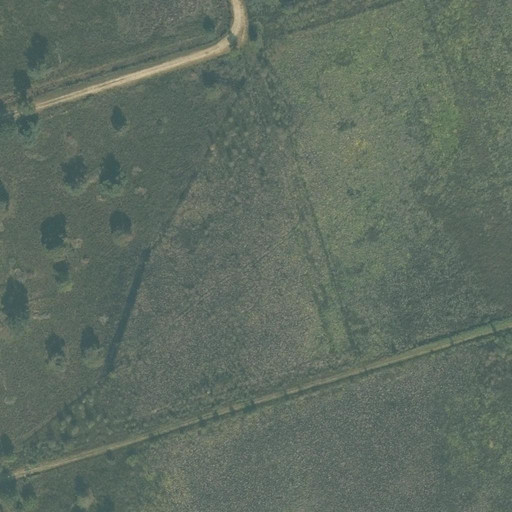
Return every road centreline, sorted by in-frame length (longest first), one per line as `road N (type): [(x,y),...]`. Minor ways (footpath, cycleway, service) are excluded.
road 1 (track): [(0,480),(511,322)]
road 2 (track): [(236,0),(239,35),(0,113)]
